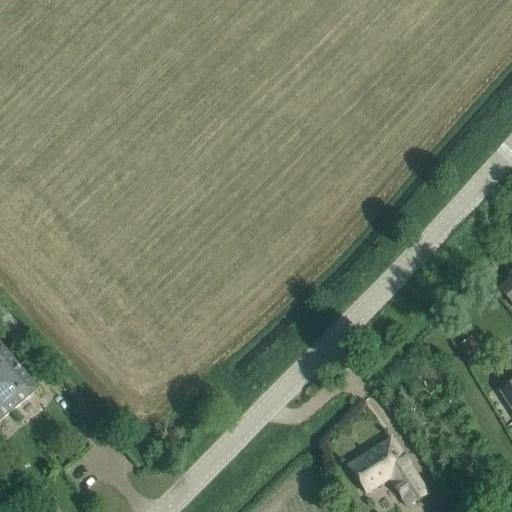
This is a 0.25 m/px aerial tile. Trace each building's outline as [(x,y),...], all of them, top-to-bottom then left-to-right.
[(511,277),(498,291),(511,305),(511,277)] [(0,341),(18,327),(0,305),(0,341)] [(511,337),(511,316),(510,316),(503,334),(511,337)] [(0,421),(35,393),(0,350),(0,421)] [(511,410),(511,383),(500,392),(511,410)] [(75,388),(69,393),(75,399),(81,394),(75,388)] [(427,495),(402,456),(391,439),(348,467),(365,494),(388,479),(407,508),(427,495)]
